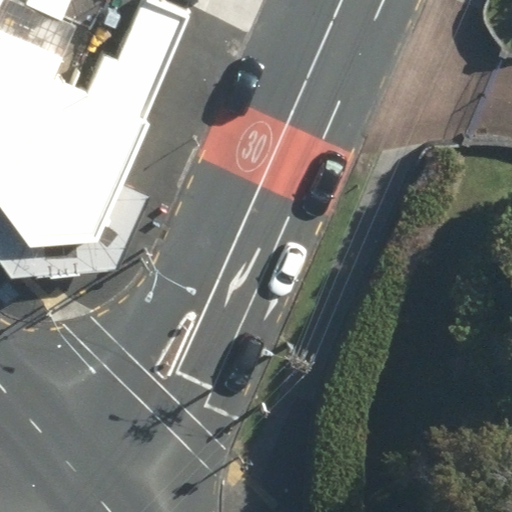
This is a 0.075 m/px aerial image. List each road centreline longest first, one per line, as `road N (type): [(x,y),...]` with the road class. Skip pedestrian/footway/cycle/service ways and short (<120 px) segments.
road 1 (tertiary): [(343,0),(221,280)]
road 2 (tertiary): [(221,280),(185,431),(126,511)]
road 3 (tertiary): [(41,420),(114,355),(221,280)]
